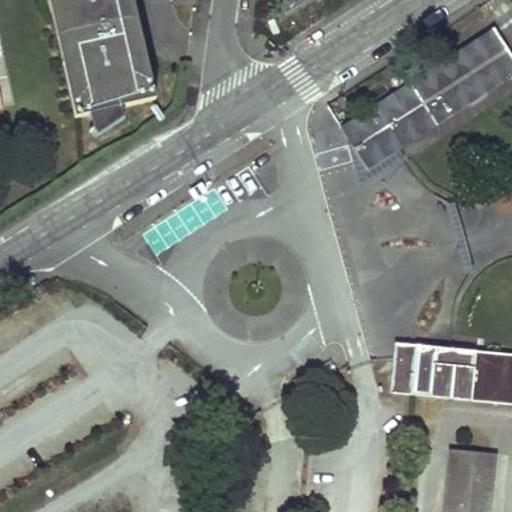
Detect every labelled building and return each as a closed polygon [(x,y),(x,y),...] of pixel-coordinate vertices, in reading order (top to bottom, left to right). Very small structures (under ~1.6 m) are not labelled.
[(46,0),(74,120),(154,102),(130,0),(46,0)] [(284,0),(282,24),(319,0),(284,0)] [(511,64),(490,29),(357,114),(360,122),(342,132),(365,169),(511,73),(511,64)] [(357,114),(338,126),(342,132),(360,122),(357,114)] [(491,299),(506,279),(494,271),(480,291),(491,299)] [(511,355),(393,343),(391,358),(387,394),(511,405),(511,355)] [(481,511),(487,455),(454,451),(446,511),(481,511)]
